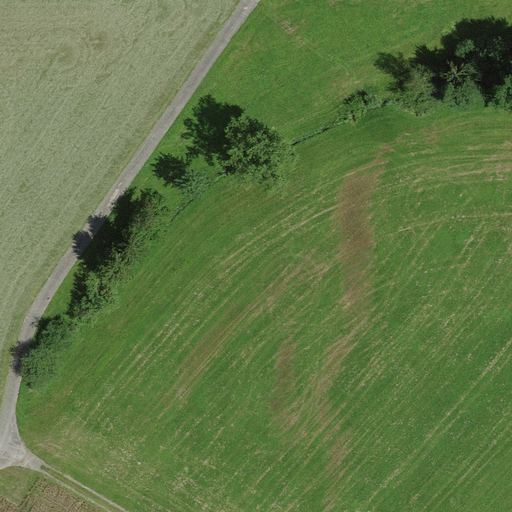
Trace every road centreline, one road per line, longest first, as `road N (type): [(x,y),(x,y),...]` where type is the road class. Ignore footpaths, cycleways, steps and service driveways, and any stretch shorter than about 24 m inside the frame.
road 1 (track): [(0,438),(33,322),(247,0)]
road 2 (track): [(0,445),(111,511)]
